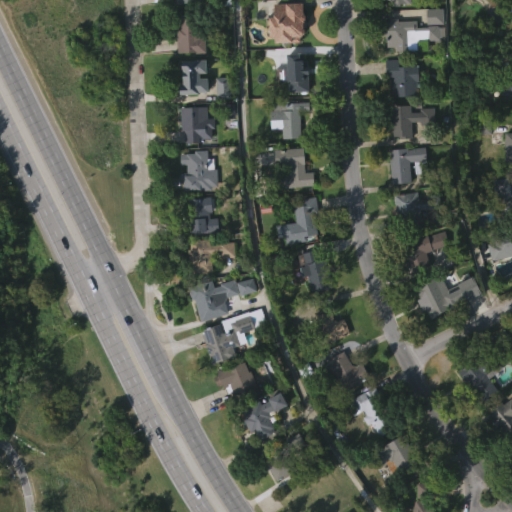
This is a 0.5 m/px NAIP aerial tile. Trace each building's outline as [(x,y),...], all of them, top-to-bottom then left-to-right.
[(511,1),(510,0),(507,0),(494,15),(511,30),(511,1)] [(305,15),(305,19),(302,19),(302,28),(306,29),(306,35),(301,35),(301,43),(275,42),(275,37),(268,37),(269,17),(274,17),(274,3),(303,4),(302,15),(305,15)] [(410,41),(411,12),(381,11),(380,40),(410,41)] [(202,13),(205,55),(177,56),(176,27),(178,27),(178,14),(202,13)] [(269,80),(303,79),(302,40),(272,40),(273,53),(268,53),(269,80)] [(484,50),(495,61),(504,51),(493,40),(484,50)] [(424,46),(425,61),(442,61),(441,45),(424,46)] [(308,60),(310,92),(287,93),(286,52),(307,51),(308,60)] [(399,59),(400,65),(418,65),(419,79),(417,79),(417,95),(393,95),(393,75),(386,75),(385,60),(399,59)] [(199,73),(199,78),(207,78),(207,92),(199,92),(199,94),(179,94),(179,86),(182,86),(181,60),(205,60),(205,73),(199,73)] [(511,96),(496,92),(498,86),(486,82),(491,66),(505,71),(505,73),(510,74),(511,68),(511,96)] [(297,100),(297,102),(308,102),(309,111),(299,112),(300,137),(282,138),(282,114),(273,114),(273,101),(297,100)] [(408,104),(408,111),(417,111),(417,108),(432,107),(432,124),(418,124),(418,121),(409,121),(409,137),(388,140),(387,118),(384,118),(383,105),(408,104)] [(207,107),(207,118),(214,118),(214,128),(211,129),(212,141),(184,142),(184,131),(181,131),(181,107),(207,107)] [(492,113),(491,134),(478,134),(478,121),(469,121),(469,113),(492,113)] [(215,134),(228,133),(227,114),(214,115),(215,134)] [(511,117),(500,115),(497,131),(511,134),(511,117)] [(303,147),(305,172),(313,171),(314,185),(276,188),(275,175),(290,174),(289,167),(275,168),(274,149),(303,147)] [(424,147),(426,173),(413,174),(412,161),(407,161),(409,182),(388,184),(386,150),(424,147)] [(206,153),(205,158),(213,158),(213,169),(216,169),(215,186),(211,186),(211,190),(185,189),(187,165),(180,164),(180,153),(193,153),(193,149),(206,150),(206,153)] [(489,171),(489,156),(476,156),(475,171),(489,171)] [(511,214),(511,215),(507,196),(503,197),(503,198),(492,199),(488,179),(511,175),(511,214)] [(303,209),(302,185),(273,186),(274,208),(279,207),(280,225),(312,223),(311,209),(303,209)] [(416,192),(416,197),(437,194),(439,207),(423,209),(424,215),(420,216),(421,225),(396,229),(391,195),(416,192)] [(314,235),(315,240),(286,245),(284,237),(278,238),(276,226),(296,222),(293,208),(301,206),(300,199),(316,196),(319,212),(314,213),(318,234),(314,235)] [(211,197),(213,219),(221,218),(222,230),(187,233),(186,220),(193,219),(191,199),(211,197)] [(511,250),(511,216),(510,217),(510,214),(491,217),(494,237),(509,235),(511,251),(511,250)] [(511,226),(511,254),(490,261),(484,244),(489,242),(486,234),(511,226)] [(443,230),(447,243),(423,252),(428,267),(408,273),(398,242),(425,233),(426,236),(443,230)] [(274,262),(276,274),(283,273),(284,279),(318,275),(313,234),(299,236),(300,243),(292,244),(294,259),(274,262)] [(213,239),(214,245),(237,242),(238,257),(224,258),(223,253),(214,254),(216,273),(197,275),(196,264),(194,264),(192,249),(195,248),(194,240),(213,239)] [(321,249),(324,260),(329,259),(336,287),(310,293),(300,254),(321,249)] [(447,282),(443,267),(400,279),(409,311),(429,305),(424,288),(447,282)] [(460,268),(466,281),(453,287),(449,280),(438,286),(444,297),(450,294),(455,304),(427,318),(414,291),(435,280),(436,282),(460,268)] [(489,297),(511,292),(511,271),(485,278),(489,297)] [(237,279),(242,294),(230,298),(228,304),(231,313),(205,321),(199,300),(196,301),(192,287),(216,280),(218,287),(224,285),(223,283),(237,279)] [(295,286),(301,314),(305,313),(309,330),(329,325),(319,281),(295,286)] [(336,314),(339,321),(346,319),(349,327),(337,331),(340,338),(323,344),(312,315),(336,306),(338,313),(336,314)] [(264,308),(270,323),(243,335),(249,349),(241,352),(243,358),(222,366),(221,363),(219,364),(207,332),(215,329),(214,327),(224,323),(225,326),(239,320),(238,317),(264,308)] [(472,314),(444,325),(439,312),(411,323),(421,347),(424,346),(428,355),(447,347),(446,345),(479,331),(472,314)] [(196,358),(226,351),(222,335),(236,332),(233,317),(212,322),(210,318),(188,323),(196,358)] [(481,343),(488,353),(494,349),(499,355),(497,357),(500,361),(496,363),(500,368),(486,378),(494,389),(479,400),(463,377),(460,379),(454,371),(471,359),(469,356),(473,353),(471,350),(481,343)] [(314,349),(321,378),(347,371),(343,355),(333,358),(329,345),(314,349)] [(218,357),(219,361),(199,367),(209,401),(234,394),(232,384),(244,380),(241,368),(264,362),(259,346),(218,357)] [(344,352),(352,367),(362,362),(370,377),(345,389),(337,372),(331,375),(326,366),(330,363),(328,360),(344,352)] [(248,360),(264,393),(240,404),(235,392),(232,394),(229,388),(227,389),(226,385),(222,387),(217,377),(223,375),(221,371),(223,370),(222,367),(230,364),(232,368),(248,360)] [(384,397),(399,424),(380,435),(372,422),(368,424),(363,416),(367,414),(364,409),(360,411),(352,397),(378,381),(387,395),(384,397)] [(322,400),(329,413),(334,411),(343,428),(368,414),(360,399),(351,404),(343,389),(322,400)] [(281,394),(286,406),(266,414),(274,433),(261,439),(256,429),(249,432),(239,411),(260,401),(262,405),(269,402),(268,400),(281,394)] [(479,440),(496,429),(476,395),(458,405),(479,440)] [(211,411),(216,425),(228,421),(233,434),(255,426),(245,398),(211,411)] [(510,400),(511,402),(511,414),(510,416),(511,418),(511,432),(506,437),(496,425),(494,427),(487,419),(491,416),(485,408),(496,398),(501,404),(508,398),(510,400)] [(355,450),(360,448),(366,462),(371,460),(376,473),(389,467),(372,425),(348,435),(355,450)] [(238,448),(249,470),(254,468),(259,480),(275,472),(269,459),(273,457),(270,450),(286,442),(279,430),(259,440),(258,439),(238,448)] [(401,434),(408,446),(409,445),(419,463),(394,477),(385,461),(374,467),(367,455),(401,434)] [(487,446),(502,476),(511,470),(511,451),(511,450),(511,436),(510,434),(487,446)] [(280,442),(297,466),(277,479),(267,464),(270,461),(262,449),(270,443),(273,447),(280,442)] [(382,501),(391,496),(397,509),(415,500),(401,472),(374,485),(382,501)] [(292,511),(287,504),(302,493),(295,483),(308,474),(316,486),(309,491),(323,511),(292,511)] [(284,511),(291,509),(276,480),(259,489),(271,511),(284,511)] [(428,496),(428,502),(434,503),(433,510),(436,511),(435,511),(411,511),(415,499),(419,500),(419,496),(418,497),(417,482),(432,481),(432,496),(428,496)]
